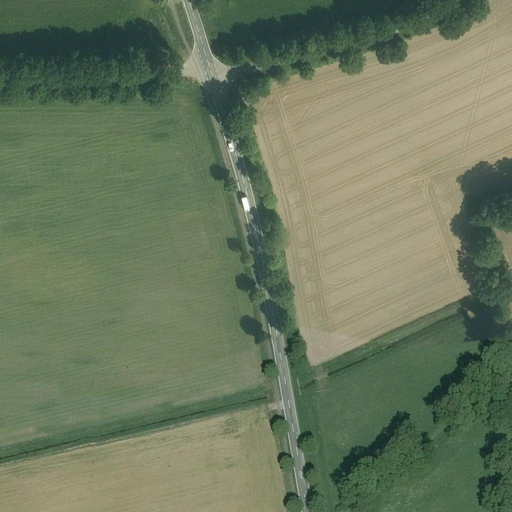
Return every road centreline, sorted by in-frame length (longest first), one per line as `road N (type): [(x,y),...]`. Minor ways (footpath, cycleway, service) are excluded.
road 1 (tertiary): [(212,73),(252,208),(309,511)]
road 2 (unclassified): [(461,0),(410,25),(212,73)]
road 3 (unclassified): [(212,73),(0,72)]
